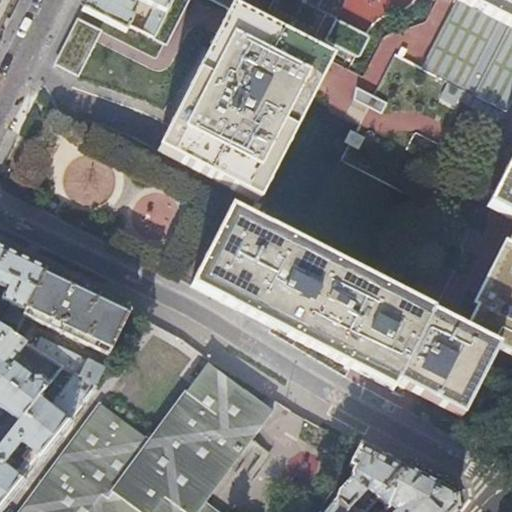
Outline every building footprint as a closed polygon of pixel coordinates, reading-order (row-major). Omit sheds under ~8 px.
[(170,0),(86,0),(82,9),(125,31),(128,26),(129,27),(134,16),(130,14),(136,0),(142,0),(152,5),(152,11),(141,32),(151,37),(170,0)] [(214,0),(231,8),(234,0),(214,0)] [(274,0),(268,13),(314,37),(332,0),(274,0)] [(511,0),(456,0),(422,69),(465,91),(499,23),(508,28),(474,96),(506,112),(511,99),(511,0)] [(159,151),(257,201),(329,60),(231,10),(225,22),(176,118),(159,151)] [(384,66),(373,97),(355,91),(347,114),(413,137),(434,78),(379,59),(378,64),(384,66)] [(351,135),(338,162),(385,184),(398,156),(351,135)] [(511,156),(485,210),(511,224),(511,241),(509,247),(505,245),(474,306),(478,308),(465,331),(431,314),(396,382),(462,416),(497,348),(511,355),(511,156)] [(393,389),(396,382),(431,314),(432,312),(231,209),(192,286),(393,389)] [(0,286),(0,287),(7,290),(2,301),(11,305),(5,320),(20,327),(22,322),(46,269),(0,247),(0,286)] [(46,269),(22,322),(27,324),(30,319),(108,355),(130,309),(46,269)] [(3,323),(0,328),(9,334),(14,337),(18,330),(3,323)] [(0,345),(9,334),(0,328),(0,345)] [(18,330),(14,337),(26,345),(75,376),(93,387),(102,368),(87,361),(41,338),(41,339),(18,328),(18,330)] [(26,345),(14,337),(9,334),(0,345),(0,408),(11,417),(0,431),(0,438),(4,441),(39,397),(49,384),(42,378),(32,378),(31,379),(11,364),(26,345)] [(215,511),(206,505),(274,412),(206,362),(150,441),(101,404),(20,511),(122,511),(123,511),(124,511),(215,511)] [(94,388),(93,387),(75,376),(50,407),(67,421),(94,388)] [(50,407),(39,397),(4,441),(0,445),(0,504),(67,421),(50,407)] [(378,499),(406,467),(405,467),(362,444),(350,467),(354,469),(352,474),(353,480),(340,495),(332,493),(321,510),(325,511),(328,511),(337,502),(346,511),(359,511),(353,506),(365,492),(370,492),(377,499),(378,499)] [(453,492),(406,467),(378,499),(381,503),(391,511),(450,511),(455,507),(453,492)] [(346,511),(337,502),(328,511),(346,511)]
